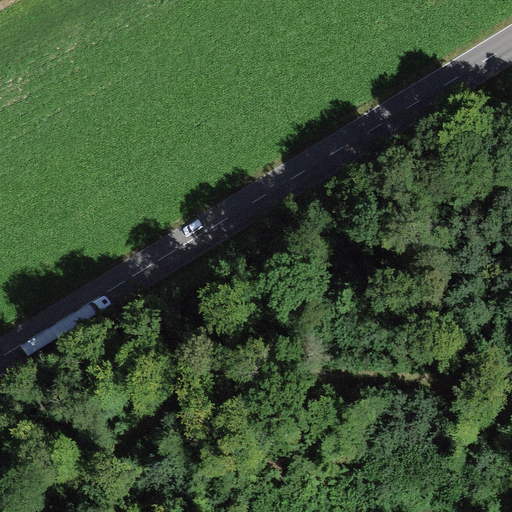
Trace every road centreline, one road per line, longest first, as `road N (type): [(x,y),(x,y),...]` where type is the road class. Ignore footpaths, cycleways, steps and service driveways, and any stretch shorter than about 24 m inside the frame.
road 1 (primary): [(511,44),(0,357)]
road 2 (track): [(511,411),(485,396),(376,372),(278,383),(143,430),(22,511)]
